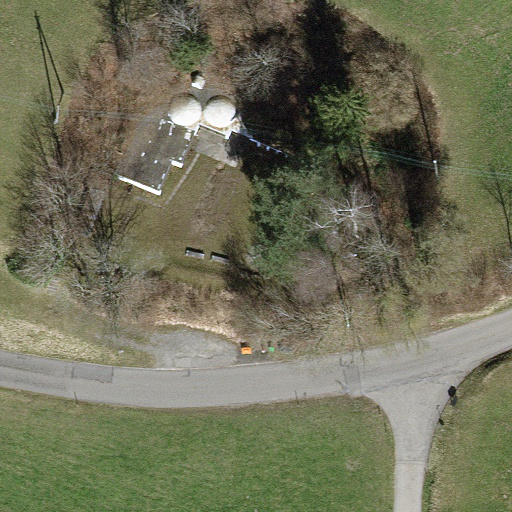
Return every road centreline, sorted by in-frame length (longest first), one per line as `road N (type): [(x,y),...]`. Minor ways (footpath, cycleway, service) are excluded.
road 1 (unclassified): [(511,331),(424,371),(279,383),(144,392),(0,367)]
road 2 (track): [(407,511),(424,371)]
